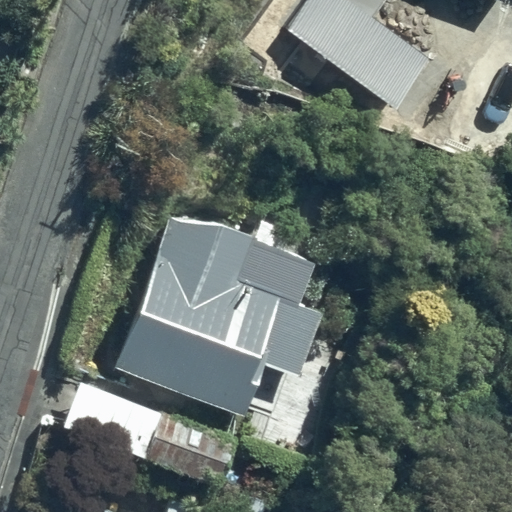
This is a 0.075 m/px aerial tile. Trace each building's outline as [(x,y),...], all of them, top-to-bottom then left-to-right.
[(348,0),(410,20),(417,0),(348,0)] [(337,14),(314,72),(445,116),(466,53),(337,14)] [(167,194),(108,353),(234,397),(252,344),(288,357),(310,293),(292,286),(306,245),(167,194)] [(72,364),(58,410),(210,457),(221,423),(148,400),(151,389),(72,364)] [(217,511),(220,504),(164,486),(155,511),(154,511),(79,487),(71,511),(217,511)]
